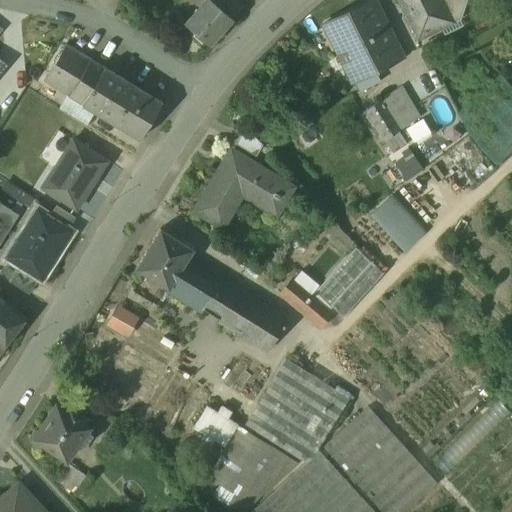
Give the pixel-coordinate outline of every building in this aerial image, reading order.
[(207,0),(187,23),(210,44),(243,7),(235,1),(234,0),(207,0)] [(373,0),(371,0),(325,23),(331,34),(334,32),(342,49),(339,50),(340,52),(343,51),(351,67),(348,69),(354,82),(376,71),(403,58),(373,0)] [(400,0),(409,16),(410,16),(420,37),(459,18),(465,0),(400,0)] [(420,37),(410,16),(409,16),(403,19),(414,41),(420,37)] [(106,67),(67,44),(45,81),(83,105),(83,104),(106,67)] [(161,101),(107,68),(106,67),(83,104),(83,105),(85,106),(85,105),(139,138),(140,139),(141,137),(162,103),(162,104),(163,102),(161,101)] [(16,80),(0,70),(0,98),(3,100),(16,80)] [(376,71),(354,82),(360,92),(382,81),(376,71)] [(511,87),(500,73),(453,112),(494,162),(511,147),(511,137),(508,132),(511,128),(511,87)] [(402,87),(383,99),(402,129),(421,117),(402,87)] [(402,129),(383,99),(366,111),(385,140),(399,132),(402,129)] [(399,132),(385,140),(394,153),(407,144),(399,132)] [(108,161),(74,139),(73,141),(77,144),(68,158),(64,155),(43,188),(77,209),(108,161)] [(232,150),(196,210),(222,226),(243,193),(268,208),(275,197),(276,198),(279,194),(277,193),(283,183),(293,188),(293,187),(232,150)] [(369,213),(405,249),(426,228),(390,192),(369,213)] [(0,248),(20,215),(0,202),(0,248)] [(76,218),(58,206),(51,217),(69,228),(76,218)] [(51,217),(39,209),(38,211),(42,213),(34,227),(29,225),(9,257),(42,278),(73,230),(69,228),(51,217)] [(166,227),(164,230),(161,229),(137,268),(170,289),(188,259),(194,249),(179,240),(181,237),(166,227)] [(356,247),(312,295),(322,303),(322,304),(332,313),(329,310),(332,306),(344,317),(385,273),(356,247)] [(286,320),(188,259),(170,289),(167,293),(202,314),(204,309),(268,349),(282,326),(284,327),(286,325),(284,323),(286,320)] [(36,284),(18,271),(11,282),(30,294),(36,284)] [(312,295),(294,280),(282,294),(309,317),(322,304),(322,303),(312,295)] [(0,295),(0,344),(4,347),(16,332),(19,332),(24,325),(24,321),(27,317),(0,295)] [(113,303),(102,323),(125,335),(136,315),(113,303)] [(350,398),(286,358),(272,381),(284,388),(257,432),(306,463),(318,449),(350,398)] [(67,412),(57,405),(40,430),(37,430),(35,432),(33,433),(32,437),(33,439),(33,441),(35,442),(36,443),(39,444),(41,444),(43,443),(68,460),(90,427),(82,422),(86,417),(70,407),(67,412)] [(405,511),(438,483),(369,407),(324,447),(382,511),(405,511)] [(289,457),(240,426),(202,488),(241,511),(244,511),(270,488),(289,457)] [(375,511),(318,449),(306,463),(255,509),(258,511),(375,511)] [(45,511),(20,484),(0,502),(0,511),(45,511)]
